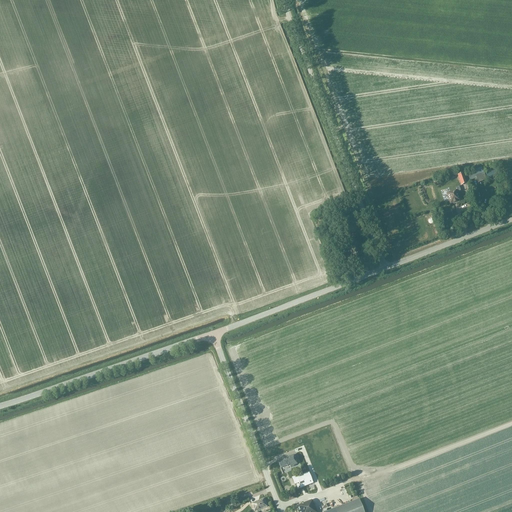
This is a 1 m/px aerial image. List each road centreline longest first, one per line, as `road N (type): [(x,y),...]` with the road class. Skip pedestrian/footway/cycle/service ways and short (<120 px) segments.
road 1 (unclassified): [(385,269),(286,0)]
road 2 (unclassified): [(0,406),(213,335)]
road 3 (unclassified): [(281,511),(213,335)]
road 4 (unclassified): [(213,335),(385,269)]
road 5 (unclassified): [(385,269),(511,220)]
